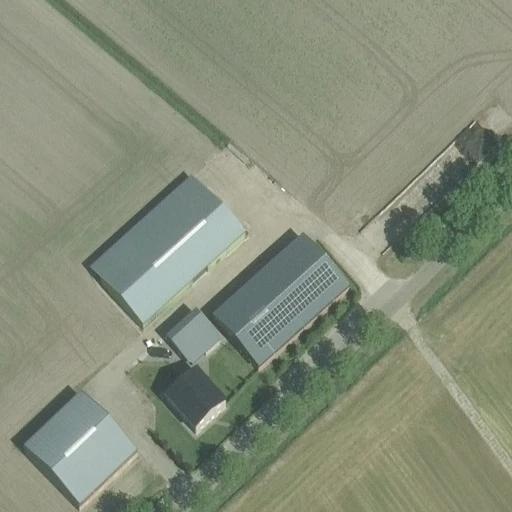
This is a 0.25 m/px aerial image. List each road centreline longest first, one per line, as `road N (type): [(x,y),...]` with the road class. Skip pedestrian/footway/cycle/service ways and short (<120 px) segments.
road 1 (unclassified): [(195,511),(511,210)]
road 2 (track): [(511,465),(401,313)]
